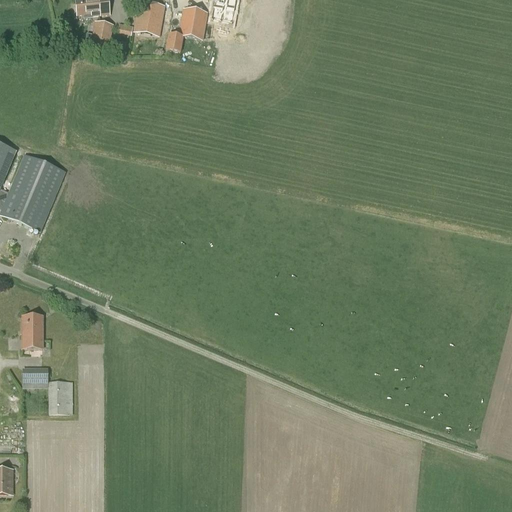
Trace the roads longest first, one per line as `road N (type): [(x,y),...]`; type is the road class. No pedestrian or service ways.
road 1 (track): [(112,313),(308,398),(485,458)]
road 2 (unclassified): [(112,313),(0,265)]
